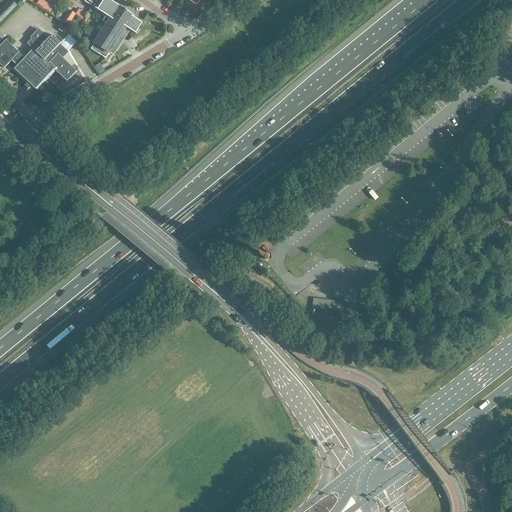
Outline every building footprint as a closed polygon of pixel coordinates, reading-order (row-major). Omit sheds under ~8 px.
[(0,23),(17,6),(11,0),(0,11),(0,23)] [(119,6),(109,0),(103,0),(97,10),(106,16),(102,22),(107,25),(95,44),(94,44),(101,49),(98,54),(105,59),(117,41),(117,42),(118,41),(117,41),(119,38),(122,39),(128,29),(136,34),(142,24),(133,17),(133,16),(134,17),(134,16),(119,6)] [(59,20),(61,16),(51,10),(49,13),(59,20)] [(68,25),(75,15),(70,11),(63,21),(68,25)] [(35,90),(44,80),(54,70),(67,82),(76,72),(63,59),(69,53),(60,45),(61,44),(52,35),(49,39),(40,31),(32,39),(41,48),(36,52),(33,50),(24,59),(19,54),(19,53),(6,40),(0,46),(0,65),(4,69),(12,61),(17,66),(14,70),(35,90)] [(330,304),(331,297),(315,297),(314,314),(333,315),(334,304),(330,304)]
